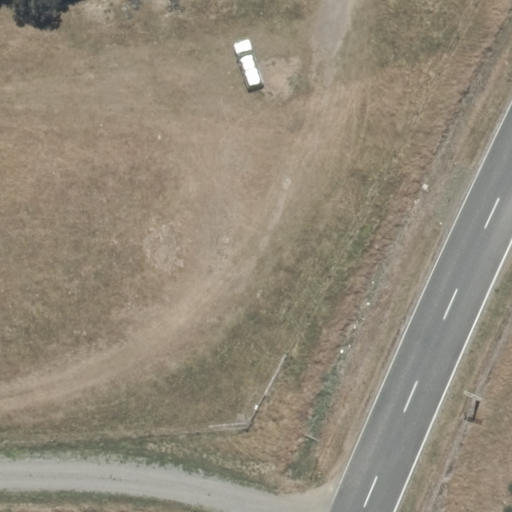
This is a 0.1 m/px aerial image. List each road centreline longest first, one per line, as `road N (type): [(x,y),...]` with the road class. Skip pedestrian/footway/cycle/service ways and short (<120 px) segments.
road 1 (unclassified): [(365,511),(511,197)]
road 2 (residential): [(0,480),(138,480),(273,511)]
